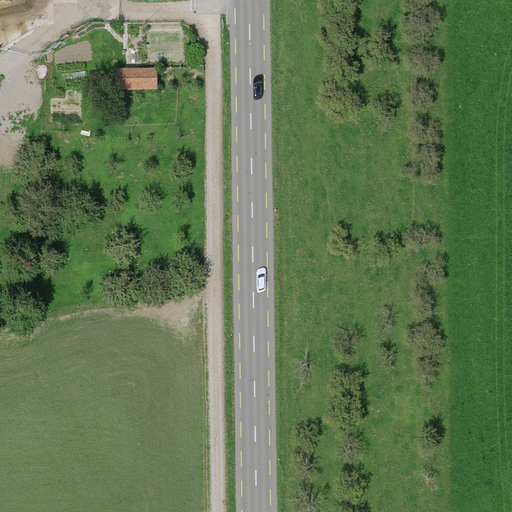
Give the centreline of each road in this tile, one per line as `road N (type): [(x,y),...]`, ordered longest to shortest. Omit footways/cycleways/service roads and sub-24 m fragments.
road 1 (track): [(213,0),(221,511)]
road 2 (secondary): [(256,511),(250,0)]
